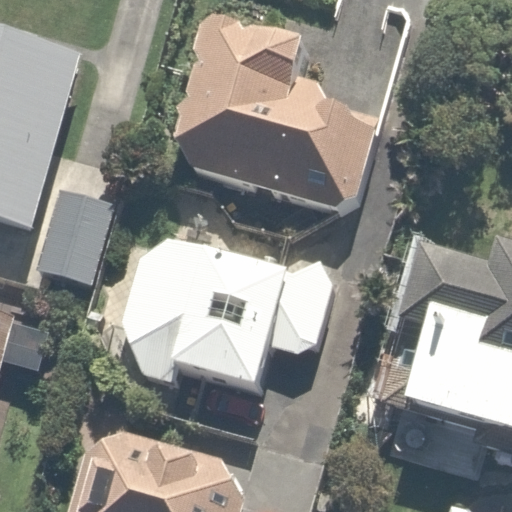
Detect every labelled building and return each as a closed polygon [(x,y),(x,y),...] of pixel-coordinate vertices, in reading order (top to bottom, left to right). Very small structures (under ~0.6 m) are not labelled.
[(328,78),(223,48),(183,190),(367,242),(397,135),(318,113),(328,78)] [(86,76),(0,52),(0,250),(37,260),(86,76)] [(131,229),(75,207),(41,292),(97,314),(131,229)] [(511,475),(511,255),(508,254),(496,295),(431,276),(402,377),(453,391),(435,454),(511,475)] [(150,277),(128,350),(141,390),(271,428),(309,298),(184,261),(150,277)] [(0,425),(19,343),(22,329),(0,323),(0,425)] [(87,511),(255,511),(259,500),(106,453),(87,511)]
